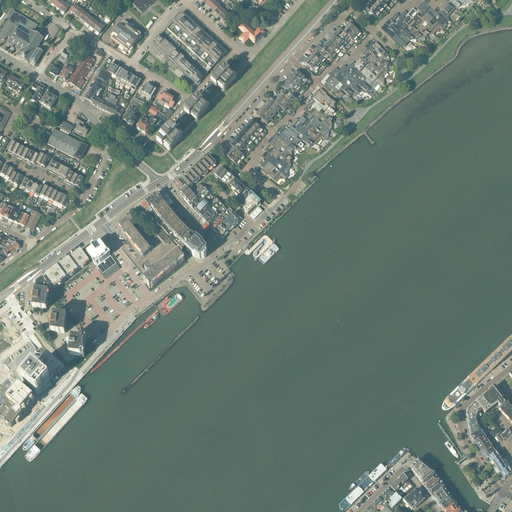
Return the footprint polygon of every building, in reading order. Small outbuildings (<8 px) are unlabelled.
[(60,10),(65,4),(60,0),(59,0),(55,6),(60,10)] [(129,0),(129,1),(142,13),(150,6),(156,0),(129,0)] [(210,8),(215,2),(212,0),(208,0),(205,4),(210,8)] [(372,0),(371,0),(368,4),(379,13),(380,12),(379,11),(381,8),(383,9),(372,0)] [(380,0),(372,0),(383,9),(384,8),(382,7),(385,4),(386,5),(380,0)] [(429,0),(426,4),(427,5),(429,7),(434,11),(438,8),(441,11),(440,12),(448,19),(449,18),(448,17),(452,13),(438,1),(436,3),(435,2),(436,0),(429,0)] [(438,0),(438,1),(452,13),(455,9),(457,10),(457,9),(449,1),(448,3),(445,0),(438,0)] [(466,6),(458,0),(450,0),(449,1),(457,9),(459,7),(460,7),(461,7),(463,7),(463,6),(465,7),(466,6)] [(214,12),(220,7),(215,2),(210,8),(214,12)] [(423,5),(422,5),(426,8),(427,9),(425,12),(433,20),(436,16),(439,18),(435,22),(436,23),(444,30),(446,29),(445,28),(444,28),(445,27),(445,25),(445,24),(449,20),(448,19),(440,12),(439,13),(438,13),(437,13),(436,13),(434,11),(429,7),(427,5),(426,4),(424,3),(423,5)] [(65,14),(70,8),(65,4),(60,10),(65,14)] [(363,6),(360,9),(365,13),(367,15),(369,12),(373,15),(375,18),(376,17),(375,15),(378,12),(379,14),(379,13),(368,4),(365,8),(363,6)] [(70,11),(72,13),(75,15),(80,9),(75,5),(70,11)] [(80,19),(85,13),(86,11),(81,7),(80,9),(75,15),(80,19)] [(220,7),(214,12),(219,17),(224,11),(220,7)] [(34,31),(37,26),(13,11),(9,17),(10,17),(9,20),(8,20),(0,32),(0,38),(4,41),(7,37),(9,39),(9,38),(10,39),(9,42),(8,41),(8,42),(7,45),(6,45),(7,45),(9,46),(9,47),(11,48),(10,49),(13,51),(14,49),(16,51),(17,51),(19,52),(18,52),(18,53),(16,57),(15,57),(16,57),(20,59),(20,60),(23,61),(23,62),(27,64),(28,64),(29,63),(34,66),(42,54),(36,50),(38,47),(40,44),(41,44),(40,43),(42,40),(43,40),(32,33),(33,33),(34,32),(33,31),(34,31)] [(223,21),(229,16),(224,11),(219,17),(223,21)] [(420,17),(420,18),(425,22),(427,24),(427,25),(427,26),(426,27),(434,35),(438,31),(439,30),(439,31),(442,31),(442,30),(443,31),(444,30),(436,23),(433,26),(430,23),(433,20),(425,12),(420,17)] [(85,13),(80,19),(84,23),(90,17),(85,13)] [(154,45),(196,84),(197,85),(202,79),(220,60),(225,54),(182,14),(182,15),(181,14),(179,16),(174,22),(161,36),(160,36),(155,42),(153,44),(154,45)] [(408,14),(407,15),(408,17),(412,20),(417,24),(416,24),(418,26),(419,26),(419,27),(419,28),(418,29),(426,37),(427,37),(429,35),(432,35),(433,35),(433,36),(434,35),(427,28),(426,27),(425,28),(422,26),(425,22),(420,18),(420,17),(417,15),(417,14),(413,18),(408,14)] [(90,17),(84,23),(89,27),(94,21),(90,17)] [(400,17),(399,18),(400,19),(404,22),(403,22),(408,27),(410,29),(411,29),(411,30),(411,31),(410,31),(410,32),(418,39),(420,37),(420,38),(421,37),(421,38),(424,37),(425,38),(426,37),(418,29),(417,31),(413,28),(416,24),(417,24),(412,20),(408,17),(405,20),(403,18),(402,18),(400,17)] [(99,24),(94,31),(99,35),(104,28),(106,26),(102,23),(105,20),(104,19),(101,22),(99,24)] [(395,25),(400,29),(402,31),(403,31),(403,32),(403,33),(402,33),(401,34),(410,42),(411,40),(412,40),(413,39),(413,40),(415,40),(416,39),(417,40),(418,39),(410,32),(408,33),(405,30),(408,27),(403,22),(404,22),(400,19),(395,25)] [(350,24),(346,28),(357,38),(358,37),(356,36),(359,33),(360,34),(361,34),(359,33),(355,29),(357,26),(350,20),(348,23),(350,24)] [(389,20),(384,26),(388,29),(386,32),(398,43),(401,45),(405,44),(408,41),(409,42),(410,42),(401,34),(401,35),(398,32),(400,29),(395,25),(393,22),(392,22),(390,20),(389,20)] [(94,21),(89,27),(94,31),(99,24),(94,21)] [(136,43),(138,40),(138,39),(140,36),(141,35),(142,33),(139,30),(137,32),(123,21),(110,38),(124,49),(123,51),(126,54),(128,52),(128,51),(131,48),(132,49),(132,48),(134,46),(136,43)] [(238,28),(243,33),(238,39),(244,44),(249,39),(254,44),(265,33),(260,27),(254,33),(244,22),(238,28)] [(343,32),(353,42),(354,41),(353,40),(356,37),(357,38),(346,28),(343,32)] [(339,29),(336,33),(346,43),(347,43),(345,42),(349,38),(353,42),(343,32),(339,29)] [(336,33),(332,37),(343,47),(344,46),(342,45),(345,42),(346,43),(336,33)] [(332,37),(328,41),(339,51),(340,50),(339,49),(341,46),(343,47),(332,37)] [(328,41),(325,45),(336,55),(336,54),(335,53),(338,50),(339,51),(328,41)] [(367,49),(365,47),(365,48),(367,51),(370,53),(375,57),(378,54),(381,57),(380,58),(388,65),(389,64),(388,63),(389,63),(388,60),(389,59),(388,59),(390,57),(380,48),(381,47),(376,43),(374,45),(372,44),(367,49)] [(321,49),(332,59),(333,58),(332,57),(334,54),(336,55),(325,45),(321,49)] [(316,48),(314,50),(325,60),(326,59),(325,58),(327,55),(332,59),(321,49),(318,47),(317,49),(316,48)] [(314,50),(311,54),(321,64),(322,64),(322,63),(321,62),(324,59),(325,60),(314,50)] [(66,60),(69,54),(64,51),(61,56),(66,60)] [(377,59),(375,57),(370,53),(365,58),(366,59),(368,61),(369,61),(373,66),(377,62),(380,65),(379,66),(387,74),(388,73),(387,72),(387,71),(387,69),(387,68),(387,67),(388,65),(380,58),(379,59),(378,59),(377,59)] [(311,54),(307,58),(318,68),(319,67),(317,66),(320,63),(321,64),(311,54)] [(84,55),(71,77),(72,77),(68,83),(79,90),(84,82),(83,81),(94,62),(84,55)] [(379,66),(378,67),(377,67),(377,68),(376,68),(376,67),(375,67),(373,66),(369,61),(368,61),(366,59),(365,58),(364,57),(362,59),(365,62),(366,62),(367,63),(364,67),(372,74),(375,70),(378,73),(375,77),(383,84),(385,83),(383,82),(384,82),(384,79),(383,79),(384,78),(383,78),(387,74),(379,66)] [(307,58),(303,63),(314,72),(313,71),(316,67),(318,68),(307,58)] [(56,77),(59,71),(62,67),(56,63),(53,67),(50,73),(56,77)] [(112,75),(116,67),(114,66),(115,65),(111,63),(106,72),(112,75)] [(364,76),(366,78),(366,79),(366,80),(366,81),(365,81),(374,89),(377,86),(378,85),(381,85),(382,86),(383,84),(375,77),(372,80),(369,78),(372,74),(364,67),(362,65),(361,66),(363,67),(361,70),(359,69),(359,68),(356,65),(354,67),(356,69),(364,76)] [(74,71),(66,66),(59,77),(65,81),(70,74),(71,75),(74,71)] [(115,80),(121,69),(118,67),(118,68),(116,67),(112,75),(116,77),(115,79),(115,80)] [(224,67),(211,82),(212,83),(206,89),(210,94),(217,87),(217,88),(218,87),(222,90),(224,92),(237,78),(235,76),(231,73),(231,72),(230,72),(224,67)] [(346,70),(347,71),(348,72),(351,74),(356,79),(357,81),(358,81),(358,82),(358,83),(357,84),(366,92),(370,91),(372,89),(373,90),(374,89),(365,81),(366,81),(366,80),(366,79),(366,78),(364,76),(356,69),(353,72),(352,71),(352,70),(348,67),(347,68),(347,69),(346,70)] [(120,82),(126,73),(124,72),(124,71),(121,69),(115,80),(120,82)] [(96,80),(106,86),(111,76),(102,70),(100,74),(96,80)] [(339,71),(338,72),(339,74),(340,74),(343,77),(347,81),(349,83),(350,83),(350,84),(350,85),(349,85),(349,86),(357,94),(358,95),(359,95),(358,94),(360,92),(363,92),(363,91),(365,93),(366,92),(357,84),(358,83),(358,82),(358,81),(357,81),(356,79),(351,74),(348,72),(347,71),(344,74),(343,73),(340,70),(339,71)] [(294,73),(292,75),(303,85),(303,84),(304,84),(303,83),(305,80),(307,81),(307,80),(306,79),(297,71),(295,73),(294,73)] [(125,85),(131,75),(128,73),(128,74),(126,73),(120,82),(125,85)] [(330,74),(330,75),(331,76),(339,83),(339,84),(341,85),(341,86),(342,86),(342,87),(341,87),(341,88),(340,88),(349,96),(350,97),(352,94),(354,94),(355,94),(357,95),(357,94),(349,86),(349,85),(350,85),(350,84),(350,83),(349,83),(347,81),(343,77),(340,74),(339,74),(336,78),(334,77),(334,76),(331,73),(330,74)] [(130,88),(131,86),(136,79),(134,78),(134,77),(131,75),(125,85),(130,88)] [(292,75),(289,79),(300,89),(300,88),(299,87),(302,83),(303,85),(292,75)] [(326,83),(324,85),(330,91),(331,90),(341,98),(342,96),(343,97),(343,96),(344,97),(346,96),(347,96),(348,97),(349,96),(340,88),(341,88),(341,87),(342,87),(342,86),(341,86),(341,85),(339,84),(339,83),(331,76),(330,77),(325,82),(326,83)] [(12,91),(17,81),(11,77),(6,85),(8,86),(7,88),(12,91)] [(136,79),(131,86),(130,88),(135,91),(141,81),(138,79),(138,80),(136,79)] [(289,79),(285,83),(296,93),(297,92),(295,91),(298,88),(299,89),(300,89),(289,79)] [(93,85),(85,99),(91,103),(90,104),(96,107),(100,100),(98,99),(106,86),(96,80),(95,82),(93,85)] [(17,81),(12,91),(16,93),(17,92),(19,93),(24,85),(17,81)] [(42,95),(45,90),(43,89),(44,88),(35,82),(32,88),(31,90),(35,92),(30,100),(37,104),(42,95)] [(285,83),(281,87),(285,90),(296,100),(292,97),(293,96),(292,94),(295,92),(296,93),(285,83)] [(138,93),(145,97),(151,88),(149,86),(146,84),(143,89),(141,87),(138,93)] [(151,88),(145,97),(150,100),(156,90),(153,88),(153,89),(151,88)] [(206,89),(199,98),(203,102),(210,94),(206,89)] [(326,105),(334,112),(335,111),(334,110),(334,107),(334,106),(336,104),(326,95),(327,94),(321,89),(319,91),(318,91),(312,97),(313,98),(315,99),(316,100),(321,104),(324,101),(327,104),(326,105)] [(285,90),(281,94),(292,104),(293,103),(292,102),(294,99),(296,100),(285,90)] [(41,105),(50,110),(56,99),(45,93),(44,96),(42,95),(37,104),(35,107),(38,109),(41,105)] [(110,93),(106,102),(105,101),(101,110),(106,112),(109,104),(108,103),(109,100),(112,94),(110,93)] [(160,94),(157,100),(165,104),(169,96),(164,93),(163,96),(160,94)] [(109,104),(106,112),(116,116),(120,108),(116,106),(114,105),(116,102),(117,101),(116,101),(116,100),(115,99),(116,96),(112,94),(109,100),(108,103),(109,104)] [(281,94),(278,98),(288,108),(289,108),(289,107),(288,106),(291,103),(292,104),(281,94)] [(175,103),(174,102),(173,102),(174,99),(169,96),(165,104),(172,109),(175,103)] [(190,117),(190,118),(191,116),(195,120),(197,122),(210,108),(208,106),(204,102),(203,102),(199,98),(197,96),(184,111),(185,112),(179,119),(183,123),(190,116),(190,117)] [(100,100),(96,107),(97,108),(98,108),(100,109),(101,110),(105,101),(105,100),(105,99),(103,98),(102,101),(100,100)] [(274,102),(280,107),(285,112),(286,111),(284,110),(287,107),(288,108),(278,98),(274,102)] [(313,101),(310,104),(314,108),(319,113),(322,109),(325,112),(324,113),(333,121),(334,120),(332,119),(333,118),(333,116),(332,116),(335,113),(334,112),(326,105),(325,106),(324,106),(323,106),(321,104),(316,100),(315,99),(313,98),(311,100),(313,101)] [(271,99),(267,103),(278,113),(279,112),(277,111),(280,108),(285,112),(280,107),(274,102),(271,99)] [(267,103),(263,107),(274,117),(275,116),(274,115),(276,112),(278,113),(267,103)] [(309,104),(307,107),(310,110),(311,109),(313,110),(309,114),(310,114),(313,117),(318,121),(321,117),(324,120),(323,122),(331,129),(333,127),(333,126),(333,125),(333,124),(333,123),(331,122),(333,121),(324,113),(323,114),(323,115),(322,115),(321,114),(319,113),(314,108),(310,104),(309,104)] [(159,112),(150,106),(146,111),(155,117),(159,112)] [(263,107),(260,111),(271,121),(271,120),(270,119),(273,116),(274,117),(263,107)] [(130,108),(123,120),(127,122),(134,110),(130,108)] [(136,115),(139,111),(140,109),(138,108),(137,110),(135,109),(132,113),(127,123),(133,127),(139,117),(136,115)] [(164,116),(167,120),(173,113),(170,110),(164,116)] [(260,111),(256,115),(259,117),(263,121),(264,122),(265,124),(267,125),(268,124),(266,123),(269,120),(271,121),(260,111)] [(308,112),(307,114),(311,118),(308,122),(316,129),(319,126),(322,129),(319,132),(328,140),(329,138),(328,137),(329,137),(329,132),(331,129),(323,122),(322,123),(321,123),(320,123),(318,121),(313,117),(310,114),(309,114),(308,112)] [(140,120),(141,121),(143,118),(144,119),(148,115),(145,113),(142,116),(140,120)] [(77,118),(75,122),(79,124),(76,131),(85,136),(89,129),(83,125),(84,122),(77,118)] [(142,132),(143,130),(144,128),(143,128),(145,123),(146,124),(147,123),(148,121),(144,119),(143,118),(141,121),(140,120),(135,128),(142,132)] [(151,128),(157,122),(151,119),(149,124),(147,123),(146,124),(145,123),(143,128),(144,128),(143,130),(142,132),(146,134),(150,127),(151,128)] [(172,127),(176,131),(183,123),(179,119),(172,127)] [(57,127),(70,134),(74,127),(60,120),(57,127)] [(252,120),(248,125),(259,134),(259,133),(258,132),(261,129),(262,130),(261,129),(254,122),(252,120)] [(255,121),(254,122),(261,129),(262,130),(263,128),(255,121)] [(286,128),(284,130),(287,132),(292,136),(292,137),(294,138),(294,139),(294,140),(294,141),(293,141),(301,149),(302,149),(303,148),(304,147),(305,148),(308,148),(309,146),(301,139),(300,140),(297,138),(300,134),(295,130),(293,127),(290,125),(291,124),(288,121),(285,125),(287,127),(288,125),(291,127),(289,130),(286,128)] [(310,136),(309,137),(318,144),(321,140),(322,141),(322,140),(323,140),(325,140),(327,141),(328,140),(319,132),(316,136),(313,133),(316,129),(308,122),(303,127),(308,132),(310,134),(310,135),(310,136)] [(302,138),(301,139),(309,147),(311,145),(312,145),(312,144),(313,145),(315,145),(315,144),(317,145),(318,144),(309,137),(308,138),(305,135),(308,132),(303,127),(301,125),(300,124),(295,130),(300,134),(302,136),(302,137),(302,138)] [(248,125),(244,129),(255,138),(256,137),(254,136),(257,133),(258,134),(259,134),(248,125)] [(170,126),(164,133),(163,134),(159,130),(153,137),(163,146),(163,147),(164,146),(169,150),(170,151),(183,137),(181,136),(177,132),(177,131),(176,131),(172,127),(170,126)] [(244,129),(241,133),(251,142),(252,141),(251,140),(254,137),(255,138),(244,129)] [(284,129),(277,137),(293,151),(295,149),(295,150),(296,149),(296,150),(299,150),(300,149),(300,150),(301,149),(293,141),(292,143),(289,140),(292,137),(292,136),(287,132),(284,130),(284,129)] [(79,161),(87,147),(54,130),(46,144),(79,161)] [(241,133),(237,136),(246,145),(248,146),(249,145),(247,144),(250,141),(251,142),(241,133)] [(237,137),(233,141),(243,149),(244,150),(245,149),(244,148),(246,145),(248,146),(246,145),(237,136),(237,137)] [(293,151),(277,137),(270,144),(271,145),(273,147),(278,152),(278,151),(281,148),(284,151),(283,152),(292,160),(293,159),(291,158),(292,157),(292,155),(291,154),(292,154),(291,153),(293,151)] [(233,141),(230,145),(233,148),(244,157),(241,154),(241,153),(240,152),(243,149),(244,150),(243,149),(233,141)] [(11,142),(6,151),(7,151),(9,152),(8,152),(9,154),(10,154),(16,144),(11,142)] [(16,144),(10,154),(12,155),(13,155),(13,154),(15,155),(16,156),(20,147),(16,144)] [(20,147),(16,156),(18,157),(17,157),(18,158),(19,159),(25,149),(20,147)] [(281,153),(280,153),(278,151),(278,152),(273,147),(268,153),(269,154),(272,156),(277,160),(280,156),(283,159),(282,161),(290,168),(291,167),(290,166),(290,165),(290,163),(290,162),(292,160),(283,152),(282,153),(282,154),(281,154),(281,153)] [(233,148),(229,152),(240,161),(241,160),(240,159),(242,156),(244,157),(233,148)] [(25,149),(19,159),(21,160),(22,160),(22,159),(24,160),(25,160),(29,151),(25,149)] [(29,151),(25,160),(25,161),(27,161),(27,162),(27,163),(28,164),(34,154),(29,151)] [(38,156),(35,163),(36,163),(37,164),(37,165),(37,166),(39,167),(44,156),(45,154),(41,152),(39,154),(38,156)] [(229,152),(226,156),(235,164),(237,165),(237,164),(236,163),(239,160),(240,161),(229,152)] [(34,154),(28,164),(30,165),(31,165),(32,164),(33,165),(34,165),(35,164),(35,163),(38,156),(34,154)] [(44,156),(39,167),(41,168),(42,167),(44,167),(45,168),(49,159),(44,156)] [(272,156),(267,161),(275,168),(278,165),(282,168),(278,171),(287,179),(288,177),(287,176),(287,174),(286,173),(287,172),(290,168),(282,161),(281,162),(280,162),(279,162),(277,160),(272,156)] [(209,157),(206,160),(212,168),(213,169),(214,168),(213,167),(216,164),(213,160),(209,157)] [(49,165),(47,169),(48,169),(49,170),(49,171),(49,172),(51,173),(56,162),(52,160),(49,165)] [(206,160),(202,163),(208,171),(212,168),(206,160)] [(263,169),(261,171),(266,175),(267,175),(276,183),(280,179),(281,180),(281,179),(282,179),(284,179),(286,180),(287,179),(278,171),(275,175),(272,172),(275,168),(267,161),(261,167),(263,169)] [(56,162),(51,173),(53,174),(54,173),(56,174),(61,165),(56,162)] [(202,163),(198,167),(205,174),(204,175),(205,176),(207,175),(206,173),(208,171),(202,163)] [(4,165),(0,173),(0,174),(4,177),(10,167),(8,166),(7,166),(7,167),(5,166),(4,165)] [(61,165),(56,174),(57,174),(58,175),(58,176),(59,177),(60,178),(66,167),(61,165)] [(10,167),(4,177),(9,179),(12,172),(13,173),(13,171),(14,170),(13,170),(11,169),(12,169),(11,167),(10,167)] [(66,167),(60,178),(62,179),(63,178),(65,179),(69,172),(70,170),(66,167)] [(198,167),(194,170),(201,178),(204,175),(205,174),(198,167)] [(221,167),(214,175),(218,178),(222,174),(225,171),(224,170),(221,167)] [(65,180),(64,181),(65,181),(66,182),(66,184),(68,185),(74,174),(69,172),(70,170),(69,172),(65,179),(65,180)] [(194,170),(190,174),(197,181),(201,178),(194,170)] [(218,178),(217,180),(218,181),(219,180),(222,182),(229,174),(225,171),(222,174),(218,178)] [(9,179),(8,181),(12,184),(18,174),(16,173),(15,173),(15,174),(13,173),(12,172),(9,179)] [(18,174),(12,184),(17,186),(22,177),(21,177),(19,176),(20,176),(19,174),(18,174)] [(74,174),(68,185),(70,185),(71,185),(71,184),(73,185),(74,186),(78,177),(76,176),(74,174)] [(190,174),(186,177),(193,185),(197,181),(190,174)] [(222,182),(225,185),(228,187),(235,180),(229,174),(222,182)] [(181,179),(180,180),(188,189),(189,188),(193,185),(186,177),(185,176),(181,179)] [(78,177),(74,186),(76,187),(75,188),(76,189),(77,189),(79,190),(80,189),(82,184),(81,183),(83,179),(78,177)] [(24,179),(19,188),(24,190),(29,180),(28,179),(27,179),(27,180),(25,179),(24,179)] [(29,180),(24,190),(29,193),(33,183),(31,182),(32,182),(31,181),(29,180)] [(178,183),(176,184),(178,186),(179,186),(178,187),(178,189),(179,191),(180,193),(181,196),(182,197),(184,200),(189,206),(196,198),(204,191),(205,189),(204,189),(202,187),(202,186),(200,185),(200,184),(194,191),(192,193),(190,191),(188,189),(180,180),(179,181),(178,183)] [(235,180),(228,187),(234,192),(241,185),(235,180)] [(33,183),(29,193),(33,195),(39,185),(37,184),(36,184),(36,185),(34,184),(33,183)] [(39,185),(33,195),(38,197),(43,188),(41,187),(41,185),(39,185)] [(241,185),(234,192),(241,198),(242,197),(247,191),(241,185)] [(43,188),(38,197),(38,198),(40,195),(44,197),(49,187),(48,186),(47,187),(46,187),(44,186),(43,187),(43,188)] [(49,187),(44,197),(49,200),(52,194),(53,191),(51,190),(51,189),(51,188),(49,187)] [(196,198),(189,206),(193,210),(199,204),(205,198),(202,196),(207,191),(205,189),(204,191),(196,198)] [(52,194),(49,200),(53,202),(58,192),(57,191),(56,192),(55,192),(54,191),(53,191),(52,194)] [(243,199),(242,200),(244,207),(247,214),(255,205),(256,205),(258,207),(261,204),(247,191),(242,197),(243,199)] [(58,192),(53,202),(58,205),(59,202),(63,196),(62,195),(60,195),(60,194),(60,193),(58,192)] [(149,207),(155,202),(161,198),(160,198),(158,194),(156,194),(146,202),(145,202),(149,207)] [(199,204),(193,210),(195,212),(199,216),(215,199),(215,198),(213,197),(211,196),(210,195),(209,197),(207,195),(205,198),(199,204)] [(59,202),(58,205),(63,207),(65,208),(67,204),(66,204),(70,198),(68,197),(67,196),(65,197),(63,196),(59,202)] [(1,204),(2,205),(0,208),(0,215),(2,217),(7,207),(8,208),(11,201),(4,198),(1,204)] [(149,207),(150,210),(146,213),(148,216),(150,214),(154,211),(164,202),(161,198),(155,202),(149,207)] [(215,199),(199,216),(203,220),(208,213),(219,202),(215,198),(215,199)] [(149,207),(145,202),(144,202),(141,205),(141,206),(146,213),(150,210),(149,207)] [(157,216),(167,207),(164,202),(154,211),(157,216)] [(208,213),(203,220),(206,223),(222,205),(219,202),(208,213)] [(18,225),(26,208),(21,205),(20,208),(19,209),(18,211),(13,222),(18,225)] [(222,205),(206,223),(211,228),(220,218),(220,217),(228,210),(223,205),(222,205)] [(12,210),(8,208),(7,207),(2,217),(8,219),(12,210)] [(9,217),(8,219),(13,222),(18,211),(19,209),(14,207),(13,209),(12,210),(9,217)] [(161,220),(171,212),(167,207),(157,216),(161,220)] [(26,208),(18,225),(24,227),(31,211),(32,211),(26,208)] [(220,218),(211,228),(216,232),(233,214),(232,213),(233,212),(233,211),(229,208),(228,210),(220,217),(220,218)] [(33,232),(41,215),(31,211),(24,227),(33,232)] [(161,220),(157,224),(160,227),(162,228),(174,216),(171,212),(161,220)] [(233,214),(216,232),(218,235),(217,236),(221,239),(221,238),(223,239),(231,231),(231,230),(233,228),(234,228),(242,220),(241,219),(235,213),(233,214)] [(150,244),(153,242),(152,240),(143,227),(139,230),(130,216),(119,226),(143,257),(152,250),(151,249),(153,247),(152,246),(150,244)] [(174,216),(162,228),(166,232),(178,220),(175,216),(174,216)] [(178,220),(166,232),(170,237),(173,234),(172,234),(182,225),(178,220)] [(177,238),(186,229),(182,225),(172,234),(173,234),(171,236),(174,240),(176,238),(177,238)] [(152,231),(156,236),(157,236),(158,237),(159,237),(163,233),(161,231),(157,227),(152,231)] [(177,238),(174,241),(183,250),(185,247),(185,246),(193,238),(194,237),(190,233),(186,229),(177,238)] [(187,248),(186,250),(193,257),(194,256),(198,260),(200,260),(207,252),(207,251),(203,247),(204,245),(204,244),(198,237),(196,238),(194,239),(193,238),(194,237),(193,238),(185,246),(187,248)] [(14,242),(10,245),(16,252),(20,249),(19,248),(20,247),(20,245),(18,245),(17,246),(15,242),(14,242)] [(94,263),(99,269),(102,274),(105,272),(107,271),(109,269),(112,267),(114,266),(116,264),(100,243),(95,247),(93,245),(92,245),(91,246),(91,247),(92,249),(87,254),(94,263)] [(9,247),(7,249),(11,255),(16,252),(10,245),(9,245),(9,247)] [(7,249),(6,248),(2,251),(1,252),(0,251),(0,255),(3,257),(3,258),(6,256),(7,258),(11,255),(7,249)] [(178,252),(175,248),(155,264),(158,268),(178,252)] [(81,250),(69,259),(78,270),(89,262),(81,250)] [(149,277),(144,281),(150,289),(185,261),(179,253),(153,274),(149,269),(145,272),(149,277)] [(78,270),(69,259),(57,268),(66,279),(78,270)] [(47,278),(53,286),(54,288),(66,279),(57,268),(46,277),(46,278),(47,278)] [(48,290),(53,286),(47,278),(44,280),(42,280),(36,284),(36,290),(48,292),(48,290)] [(49,292),(48,292),(36,290),(35,290),(34,297),(31,297),(31,298),(30,299),(31,300),(33,300),(32,308),(46,310),(49,292)] [(11,314),(7,318),(13,325),(17,322),(11,314)] [(49,323),(49,324),(51,324),(50,332),(65,334),(67,316),(53,314),(52,321),(50,321),(49,322),(49,323)] [(7,318),(3,321),(9,329),(13,325),(7,318)] [(3,321),(0,322),(0,325),(4,332),(9,329),(3,321)] [(67,346),(67,347),(68,348),(70,348),(69,355),(72,356),(75,356),(77,356),(83,357),(85,340),(78,339),(71,338),(70,345),(68,345),(67,346)] [(24,384),(21,388),(30,396),(34,392),(36,395),(37,394),(47,383),(49,380),(50,381),(51,381),(50,381),(52,379),(53,378),(53,379),(54,378),(53,377),(56,375),(57,376),(57,375),(59,373),(60,373),(61,373),(60,372),(62,369),(64,370),(48,356),(48,357),(46,359),(45,360),(43,363),(42,363),(40,366),(39,366),(40,366),(39,367),(37,369),(37,370),(35,368),(34,367),(22,381),(22,382),(24,384)] [(498,405),(501,408),(508,401),(507,401),(495,386),(475,402),(476,403),(482,410),(485,415),(498,405)] [(9,402),(0,411),(0,418),(11,428),(23,415),(22,414),(23,413),(22,413),(23,411),(24,411),(24,410),(25,410),(24,410),(25,409),(26,409),(26,408),(27,406),(28,407),(28,406),(29,404),(30,405),(30,404),(31,403),(31,402),(32,402),(33,400),(34,400),(30,396),(21,388),(20,387),(7,401),(9,402)] [(511,408),(510,407),(510,406),(509,405),(508,404),(508,403),(508,401),(501,408),(499,410),(511,424),(511,408)] [(475,402),(471,407),(479,413),(482,410),(476,403),(475,402)] [(468,410),(466,413),(477,416),(478,415),(480,416),(481,417),(482,416),(479,413),(471,407),(468,410)] [(468,425),(470,431),(478,426),(477,423),(468,425)] [(470,431),(471,437),(483,429),(481,424),(478,426),(470,431)] [(471,437),(474,443),(489,433),(488,431),(494,427),(492,424),(483,429),(471,437)] [(495,454),(495,452),(487,441),(496,436),(501,442),(504,440),(499,434),(495,429),(489,433),(474,443),(475,442),(482,453),(483,452),(488,458),(487,458),(488,459),(495,454)] [(508,429),(500,436),(504,440),(511,433),(508,429)] [(500,457),(497,453),(497,452),(495,454),(488,459),(491,463),(500,457)] [(503,461),(500,457),(491,463),(493,467),(503,461)] [(412,471),(414,473),(422,484),(435,473),(424,465),(418,460),(410,468),(412,471)] [(505,465),(503,461),(493,467),(496,471),(505,465)] [(336,507),(341,511),(345,511),(375,483),(378,486),(380,485),(377,481),(389,469),(382,462),(336,507)] [(508,469),(505,465),(496,471),(499,475),(508,469)] [(502,481),(511,473),(510,471),(511,470),(511,469),(511,467),(508,469),(499,475),(502,481)] [(407,471),(404,474),(405,475),(406,476),(409,474),(412,471),(410,468),(407,471)] [(435,473),(422,484),(424,487),(425,488),(427,490),(439,480),(438,479),(435,473)] [(403,475),(390,488),(395,493),(408,481),(408,480),(405,476),(406,476),(405,475),(404,474),(402,475),(403,475)] [(439,480),(427,490),(429,493),(430,494),(432,497),(444,486),(440,481),(439,480)] [(395,493),(402,501),(403,502),(415,490),(408,481),(395,493)] [(432,497),(434,500),(440,507),(452,499),(444,486),(432,497)] [(390,488),(380,497),(393,510),(402,501),(395,493),(390,488)] [(419,494),(418,493),(417,492),(416,490),(415,490),(403,502),(408,506),(420,496),(419,494)] [(423,499),(421,497),(420,496),(408,506),(412,511),(424,501),(422,499),(423,499)] [(394,511),(393,510),(380,497),(371,506),(376,511),(394,511)] [(452,499),(440,507),(442,509),(442,510),(443,510),(444,511),(455,503),(452,499)] [(455,503),(444,511),(450,511),(458,507),(455,503)]
